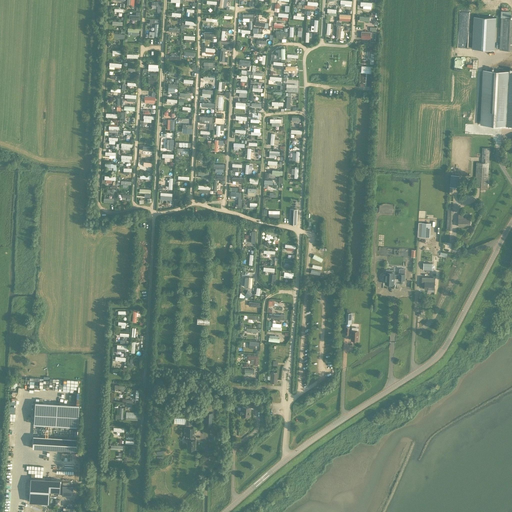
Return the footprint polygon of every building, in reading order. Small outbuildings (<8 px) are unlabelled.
[(511,11),(501,11),(499,49),(511,50),(511,18),(511,11)] [(495,49),(496,17),(474,16),(472,48),(477,48),(491,49),(495,49)] [(511,71),(483,70),(480,124),(511,125),(511,71)] [(487,188),(490,148),(483,148),(482,162),(477,162),(475,187),(487,188)] [(290,209),(289,224),(297,225),(297,209),(290,209)] [(459,227),(470,226),(470,218),(463,218),(463,215),(459,215),(459,227)] [(430,237),(430,225),(422,225),(421,236),(430,237)] [(394,270),(386,269),(386,271),(386,275),(383,274),(383,280),(385,280),(385,283),(394,284),(394,278),(399,278),(399,279),(405,280),(405,269),(399,268),(399,275),(394,274),(394,270)] [(435,289),(435,282),(435,278),(431,278),(431,279),(425,279),(425,289),(435,289)] [(277,384),(278,372),(270,371),(270,383),(277,384)] [(254,400),(253,408),(261,409),(262,401),(254,400)] [(35,401),(33,424),(77,427),(79,404),(35,401)] [(242,416),(249,416),(249,407),(241,407),(241,411),(242,411),(242,416)] [(213,418),(213,413),(214,413),(204,413),(204,418),(205,418),(205,428),(211,428),(212,418),(213,418)] [(187,440),(187,448),(188,449),(189,449),(190,449),(190,448),(195,448),(195,435),(194,435),(194,428),(192,428),(192,421),(189,421),(189,418),(186,418),(186,424),(186,428),(185,440),(187,440)] [(77,451),(78,439),(33,436),(33,448),(77,451)] [(62,479),(32,478),(31,502),(51,502),(51,492),(61,492),(62,479)] [(72,496),(73,487),(62,486),(62,496),(72,496)]
